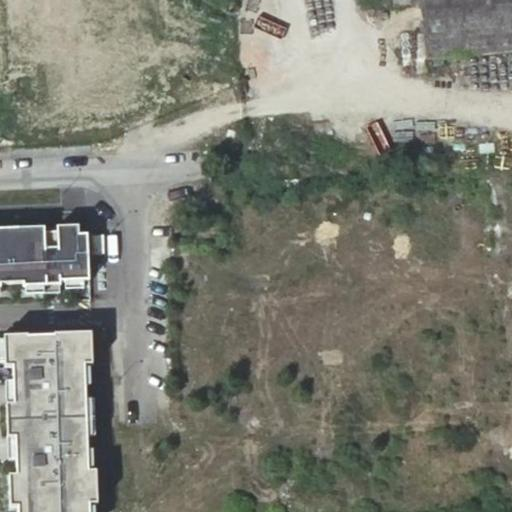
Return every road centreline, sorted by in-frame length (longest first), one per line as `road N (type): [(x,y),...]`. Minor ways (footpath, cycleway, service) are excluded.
road 1 (residential): [(127,171),(139,410)]
road 2 (residential): [(0,176),(127,171)]
